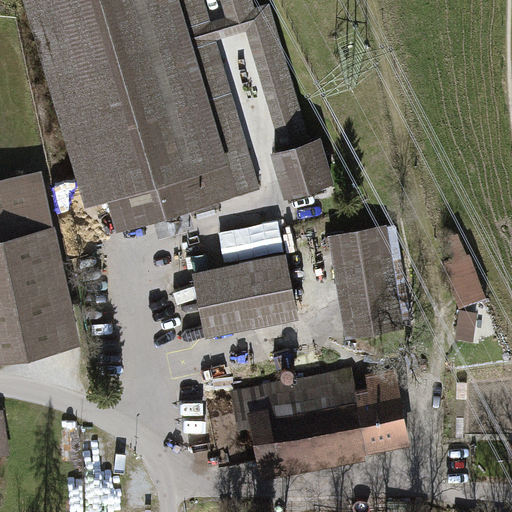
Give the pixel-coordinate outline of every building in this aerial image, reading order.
[(259,186),(215,38),(203,0),(28,0),(87,202),(110,195),(119,228),(259,186)] [(250,0),(203,0),(215,38),(247,29),(282,147),(275,150),(286,192),(330,180),(317,137),(308,140),(268,5),(253,9),(250,0)] [(0,353),(65,340),(29,177),(0,183),(0,353)] [(383,226),(333,234),(350,333),(399,325),(383,226)] [(470,252),(443,262),(460,309),(465,307),(488,297),(470,252)] [(284,254),(240,262),(251,321),(295,313),(284,254)] [(207,330),(251,321),(240,262),(195,271),(207,330)] [(488,297),(465,307),(472,324),(494,317),(488,297)] [(349,369),(234,392),(240,424),(252,422),(261,465),(296,458),(298,468),(316,465),(314,454),(407,435),(393,367),(367,373),(369,388),(354,390),(349,369)] [(0,456),(10,454),(3,410),(0,410),(0,456)]
